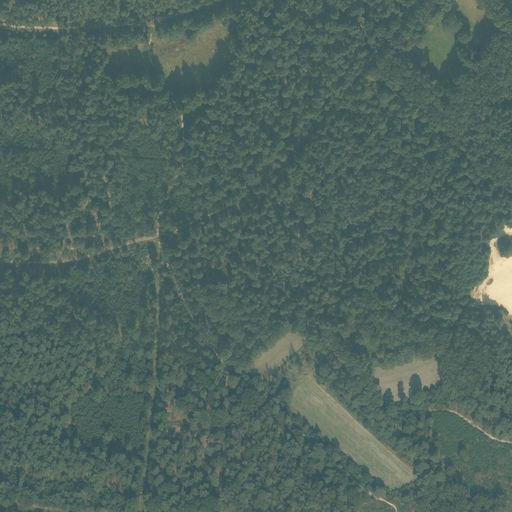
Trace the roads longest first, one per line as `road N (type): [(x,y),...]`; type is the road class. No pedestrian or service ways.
road 1 (track): [(292,309),(325,271),(321,194),(370,163),(390,107),(511,12)]
road 2 (track): [(511,344),(463,308),(324,330),(299,316),(248,261),(159,233)]
road 3 (track): [(511,443),(454,412),(376,406),(324,330)]
road 4 (track): [(159,233),(185,146),(181,112),(148,52),(153,20)]
road 5 (track): [(229,370),(396,511)]
road 6 (track): [(404,0),(267,164)]
road 7 (track): [(0,261),(72,260),(159,233)]
road 8 (track): [(159,233),(162,260),(229,370)]
road 9 (track): [(153,20),(0,24)]
road 10 (track): [(229,370),(220,511)]
road 11 (track): [(159,233),(235,197),(267,164)]
